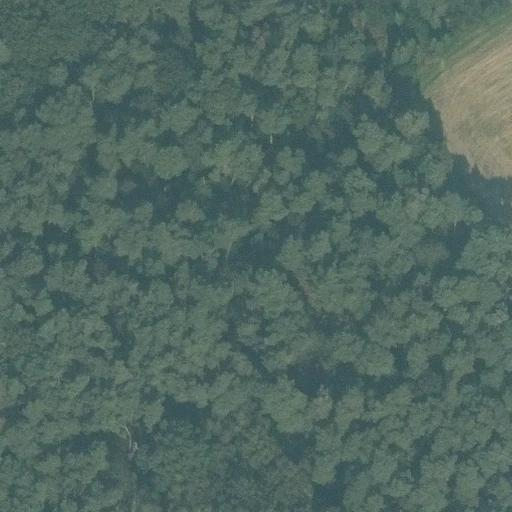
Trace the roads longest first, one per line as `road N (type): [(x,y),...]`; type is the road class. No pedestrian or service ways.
road 1 (track): [(0,132),(22,130),(321,511)]
road 2 (track): [(511,254),(415,124),(414,99),(427,71),(511,15)]
road 3 (track): [(178,0),(22,130),(0,94)]
